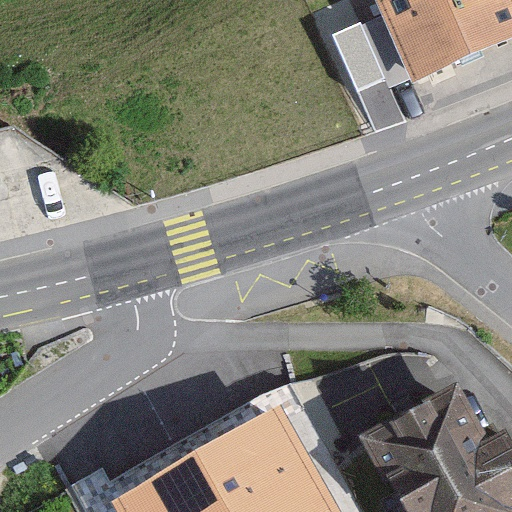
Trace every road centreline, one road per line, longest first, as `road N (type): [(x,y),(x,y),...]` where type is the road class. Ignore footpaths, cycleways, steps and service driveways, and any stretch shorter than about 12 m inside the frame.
road 1 (primary): [(407,180),(127,266)]
road 2 (residential): [(127,266),(138,315),(134,345),(0,430)]
road 3 (residential): [(511,295),(422,215),(407,180)]
road 4 (primary): [(127,266),(0,293)]
